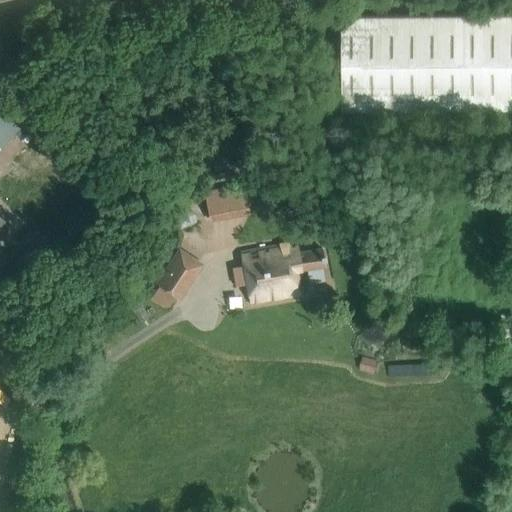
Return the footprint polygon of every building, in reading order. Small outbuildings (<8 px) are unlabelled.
[(343,110),(511,108),(511,16),(342,18),(343,110)] [(0,147),(19,127),(0,109),(0,147)] [(203,191),(209,222),(250,215),(244,183),(203,191)] [(298,273),(326,268),(323,250),(300,254),(299,243),(242,252),(251,303),(301,295),(298,273)] [(201,267),(178,252),(157,283),(160,285),(154,294),(170,305),(177,296),(180,298),(201,267)]
